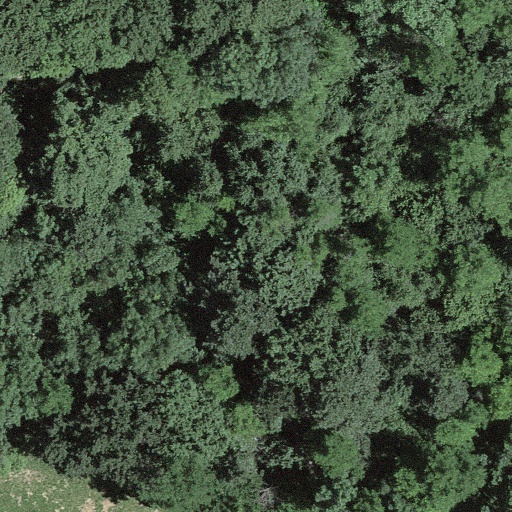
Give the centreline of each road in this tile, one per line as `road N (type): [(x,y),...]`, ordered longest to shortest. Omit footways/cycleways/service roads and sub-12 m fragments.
road 1 (track): [(511,56),(347,98),(0,165)]
road 2 (track): [(511,476),(388,473),(0,386)]
road 3 (track): [(0,285),(69,342),(104,414)]
